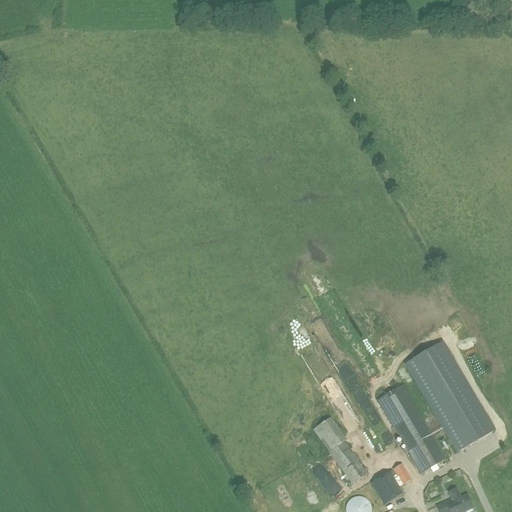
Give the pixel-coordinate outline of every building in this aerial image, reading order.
[(495,431),(443,343),(416,358),(404,366),(456,454),(495,431)] [(445,460),(401,387),(377,401),(421,474),(445,460)] [(367,475),(345,443),(348,441),(332,418),(315,430),(353,485),(367,475)] [(399,488),(411,481),(401,466),(394,471),(398,478),(394,480),(390,473),(371,484),(385,506),(403,494),(399,488)] [(457,490),(448,494),(451,500),(436,507),(438,511),(467,511),(473,510),(467,496),(461,499),(457,490)] [(362,501),(360,500),(358,499),(356,499),(353,499),(351,500),(349,501),(348,502),(346,503),(345,505),(344,507),(344,509),(344,511),(343,511),(366,511),(367,510),(367,508),(366,506),(365,504),(363,502),(362,501)]
